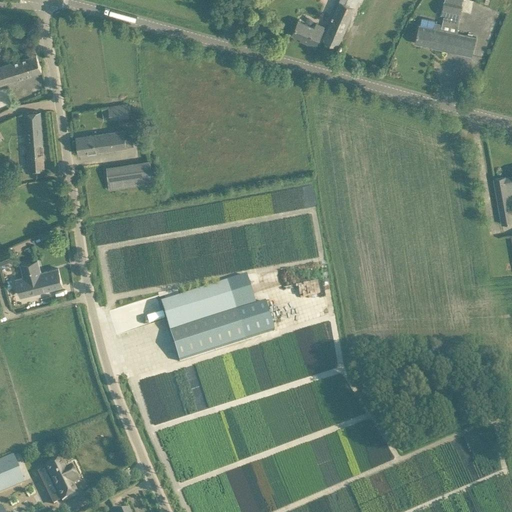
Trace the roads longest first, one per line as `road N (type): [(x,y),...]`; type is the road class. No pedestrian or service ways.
road 1 (unclassified): [(167,511),(104,357),(36,0)]
road 2 (tertiary): [(511,123),(55,0)]
